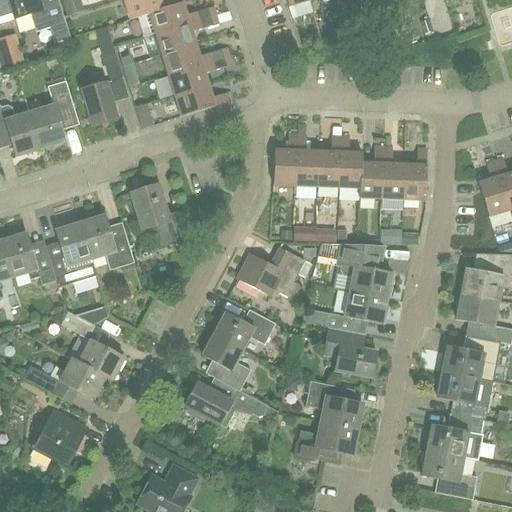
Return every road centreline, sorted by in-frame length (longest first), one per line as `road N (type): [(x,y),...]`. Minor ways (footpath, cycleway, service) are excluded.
road 1 (unclassified): [(329,490),(372,493),(382,467),(441,208),(445,103)]
road 2 (residential): [(83,496),(258,167),(248,115)]
road 3 (residential): [(0,202),(248,115)]
road 4 (residential): [(445,103),(275,102)]
